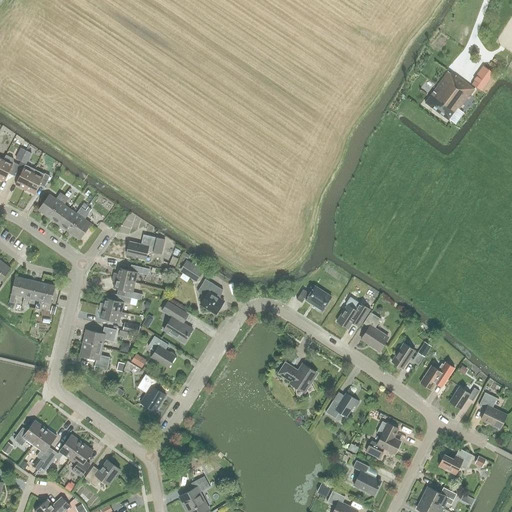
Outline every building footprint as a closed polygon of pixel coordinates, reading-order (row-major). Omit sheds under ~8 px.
[(494,73),(485,66),(472,85),(481,91),(494,73)] [(455,77),(448,72),(425,103),(450,121),(458,110),(459,111),(475,90),(456,76),(455,77)] [(26,165),(26,164),(32,153),(26,151),(23,158),(21,161),(19,165),(15,173),(20,175),(16,185),(25,189),(35,169),(26,165)] [(14,176),(15,173),(19,165),(14,162),(14,159),(6,156),(4,160),(0,166),(0,179),(5,182),(14,176)] [(44,174),(35,169),(25,189),(35,194),(40,185),(45,187),(50,176),(45,173),(44,174)] [(49,217),(65,196),(60,193),(56,199),(49,195),(39,210),(49,217)] [(49,217),(60,224),(70,210),(64,205),(68,198),(65,196),(49,217)] [(113,208),(106,203),(100,210),(107,215),(113,208)] [(70,210),(60,224),(70,232),(85,210),(81,207),(76,214),(70,210)] [(85,210),(70,232),(80,239),(91,224),(84,220),(89,213),(85,210)] [(166,239),(144,234),(143,239),(141,244),(130,242),(127,255),(146,259),(148,251),(162,254),(166,239)] [(179,259),(173,257),(170,265),(175,267),(179,259)] [(0,260),(0,282),(0,283),(11,269),(0,260)] [(197,282),(204,271),(187,260),(180,271),(197,282)] [(113,277),(135,282),(138,273),(148,275),(150,269),(143,268),(131,265),(130,270),(118,268),(117,274),(114,273),(113,277)] [(16,295),(24,297),(29,280),(16,277),(11,294),(10,302),(14,303),(16,295)] [(117,294),(132,298),(136,299),(141,300),(143,294),(137,293),(133,292),(135,282),(113,277),(112,281),(115,282),(114,288),(118,289),(117,294)] [(219,288),(205,279),(198,292),(205,297),(200,304),(216,314),(224,301),(219,298),(223,290),(219,288)] [(24,297),(23,305),(27,306),(29,298),(37,300),(38,300),(42,283),(29,280),(24,297)] [(37,300),(35,308),(41,310),(43,302),(51,303),(55,286),(42,283),(38,300),(37,300)] [(322,311),(332,296),(315,286),(310,294),(303,289),(297,299),(302,303),(305,298),(307,299),(306,300),(315,306),(315,307),(320,311),(321,310),(322,311)] [(99,307),(122,312),(124,303),(130,304),(132,298),(117,294),(117,295),(112,293),(110,299),(105,298),(103,304),(100,303),(99,307)] [(189,315),(185,312),(168,302),(163,310),(172,317),(164,330),(184,343),(193,329),(184,323),(189,315)] [(364,319),(370,309),(360,303),(355,309),(348,305),(337,322),(348,329),(352,322),(359,327),(364,319)] [(129,314),(122,312),(99,307),(98,311),(101,312),(100,318),(119,323),(121,317),(128,318),(129,314)] [(370,327),(362,339),(379,351),(388,337),(375,328),(381,319),(371,312),(364,323),(370,327)] [(140,326),(125,323),(123,331),(139,334),(140,326)] [(86,330),(83,342),(103,347),(105,339),(114,342),(117,330),(104,327),(103,334),(86,330)] [(169,345),(159,339),(155,336),(148,347),(155,351),(151,357),(168,368),(176,356),(166,350),(169,345)] [(103,347),(83,342),(80,355),(96,359),(95,366),(107,369),(110,357),(101,355),(103,347)] [(403,369),(415,350),(404,343),(392,362),(403,369)] [(432,347),(425,343),(418,353),(425,357),(432,347)] [(124,344),(122,351),(130,353),(132,347),(124,344)] [(146,361),(136,355),(132,362),(142,368),(146,361)] [(125,367),(124,370),(128,373),(130,370),(138,374),(141,369),(128,361),(125,367)] [(305,391),(317,374),(302,365),(298,372),(294,369),(294,368),(286,362),(278,373),(292,382),(291,382),(305,391)] [(432,366),(420,383),(431,390),(436,383),(442,387),(455,368),(448,364),(446,366),(442,363),(438,370),(432,366)] [(468,370),(462,366),(459,371),(465,375),(468,370)] [(147,393),(141,403),(155,412),(166,395),(155,388),(159,382),(146,374),(137,387),(147,393)] [(470,394),(459,387),(450,402),(461,409),(468,398),(473,401),(479,391),(474,388),(470,394)] [(486,409),(481,419),(500,429),(507,415),(492,408),(497,398),(485,392),(479,406),(486,409)] [(333,401),(326,412),(336,419),(340,412),(347,417),(351,410),(353,412),(360,402),(346,393),(344,396),(339,404),(333,401)] [(26,440),(34,445),(46,428),(36,420),(28,431),(23,428),(14,440),(22,446),(26,440)] [(398,430),(399,429),(382,421),(377,433),(382,435),(378,444),(372,441),(366,453),(381,459),(386,449),(395,454),(401,442),(393,438),(397,430),(398,430)] [(46,428),(34,445),(41,450),(36,456),(39,458),(45,462),(53,450),(49,447),(57,436),(46,428)] [(53,450),(45,462),(41,469),(45,472),(50,466),(56,457),(59,460),(63,454),(70,460),(83,442),(72,434),(58,454),(53,450)] [(83,442),(70,460),(77,465),(73,470),(81,476),(90,464),(85,461),(93,450),(83,442)] [(14,447),(8,443),(2,451),(7,455),(14,447)] [(178,452),(187,448),(184,443),(176,447),(178,452)] [(457,460),(445,454),(439,466),(456,474),(460,466),(466,469),(473,455),(459,448),(456,456),(458,457),(457,460)] [(487,461),(479,457),(475,464),(483,468),(487,461)] [(39,458),(33,466),(39,470),(41,468),(45,462),(39,458)] [(120,469),(108,460),(100,471),(94,466),(85,478),(96,486),(101,479),(109,485),(120,469)] [(374,495),(381,481),(366,474),(369,466),(356,460),(353,468),(361,472),(354,485),(374,495)] [(195,490),(181,498),(188,511),(201,511),(208,509),(200,492),(210,487),(204,476),(191,483),(195,490)] [(74,487),(69,483),(65,488),(71,492),(74,487)] [(428,487),(423,498),(440,507),(444,509),(447,503),(451,505),(457,494),(444,487),(441,493),(428,487)] [(357,511),(358,511),(342,503),(345,497),(333,491),(327,502),(336,506),(333,511),(357,511)] [(464,496),(461,502),(472,507),(475,501),(464,496)] [(63,511),(71,506),(62,497),(53,505),(48,499),(34,511),(35,511),(63,511)] [(422,500),(417,509),(422,511),(442,511),(444,509),(440,507),(423,498),(422,500)]
